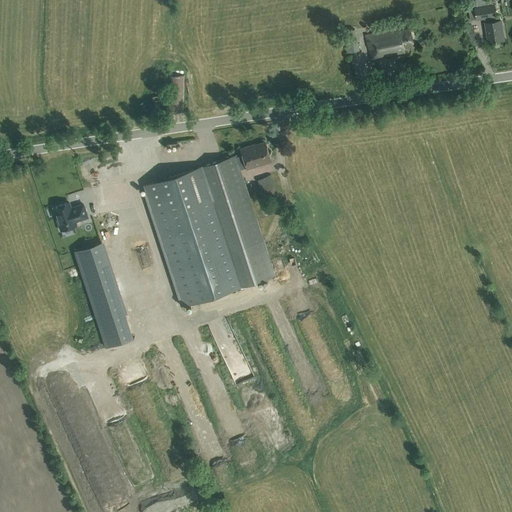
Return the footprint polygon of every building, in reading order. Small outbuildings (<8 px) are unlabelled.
[(493,5),(492,0),(474,0),(468,1),(472,20),(487,17),(488,22),(485,22),(489,43),(504,40),(501,20),(500,15),(496,16),(494,5),(493,5)] [(401,32),(400,28),(367,35),(372,57),(388,54),(388,57),(400,55),(399,52),(405,51),(405,49),(415,46),(411,30),(401,32)] [(347,51),(359,48),(357,39),(345,42),(347,51)] [(168,113),(172,113),(183,111),(184,75),(169,76),(168,113)] [(270,161),(264,141),(250,146),(250,145),(239,148),(242,155),(236,157),(235,155),(145,184),(184,306),(275,275),(240,169),(245,167),(246,169),(270,161)] [(277,194),(274,188),(268,175),(257,179),(263,192),(262,193),(266,198),(277,194)] [(69,202),(53,207),(60,230),(76,225),(75,221),(87,217),(83,204),(76,206),(76,207),(71,209),(69,202)] [(298,267),(302,277),(307,275),(303,265),(298,267)] [(232,360),(224,362),(227,373),(235,371),(232,360)]
